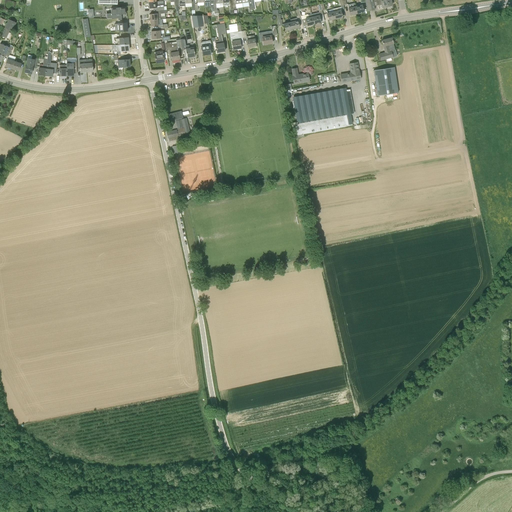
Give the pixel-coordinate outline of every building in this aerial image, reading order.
[(176,16),(179,16),(179,15),(178,11),(179,11),(178,7),(185,6),(184,0),(178,0),(179,0),(175,1),(175,2),(176,16)] [(195,10),(194,4),(194,0),(184,0),(185,6),(185,7),(192,7),(192,10),(195,10)] [(210,5),(211,12),(214,11),(213,0),(210,0),(209,0),(203,0),(204,2),(210,1),(210,5)] [(219,15),(218,11),(217,11),(216,5),(217,5),(217,4),(223,3),(222,0),(212,0),(213,0),(214,11),(215,15),(218,15),(219,15)] [(222,0),(223,3),(229,2),(230,9),(233,9),(231,0),(222,0)] [(236,4),(242,3),(241,0),(231,0),(233,9),(236,9),(236,4)] [(365,0),(366,2),(368,11),(374,10),(373,1),(377,0),(378,5),(378,6),(378,9),(379,9),(382,9),(383,8),(392,5),(390,0),(385,0),(381,1),(380,0),(365,0)] [(164,10),(163,1),(159,1),(156,2),(156,1),(149,2),(149,8),(153,8),(153,11),(160,11),(160,10),(164,10)] [(357,14),(355,7),(354,3),(347,5),(350,16),(357,14)] [(357,15),(361,14),(361,13),(364,13),(362,5),(355,7),(357,14),(357,15)] [(121,14),(126,14),(125,7),(122,8),(111,9),(111,13),(112,18),(112,19),(118,18),(118,20),(122,20),(121,14)] [(342,17),(340,10),(337,11),(337,8),(333,9),(335,19),(342,17)] [(298,21),(301,20),(302,20),(301,16),(299,9),(296,10),(297,16),(296,16),(297,19),(290,20),(291,22),(292,29),(299,28),(298,21)] [(328,21),(335,19),(333,9),(326,11),(327,13),(326,13),(328,21)] [(160,10),(160,11),(160,13),(150,14),(150,20),(165,19),(165,14),(167,13),(167,10),(164,10),(160,10)] [(319,12),(312,14),(314,24),(321,23),(319,12)] [(314,24),(312,14),(308,15),(301,16),(302,20),(301,20),(303,26),(307,26),(314,24)] [(203,26),(202,16),(192,16),(194,28),(203,26)] [(9,19),(1,35),(6,38),(10,31),(12,32),(16,23),(9,19)] [(292,29),(291,22),(284,23),(286,31),(292,29)] [(119,32),(127,31),(126,23),(114,24),(114,27),(115,32),(119,31),(119,32)] [(221,52),(225,51),(222,35),(226,34),(224,23),(220,24),(216,25),(219,41),(215,41),(217,53),(217,52),(221,52)] [(239,39),(243,38),(241,31),(240,25),(237,25),(238,32),(230,33),(231,42),(232,42),(233,50),(241,49),(239,39)] [(162,41),(164,41),(167,40),(173,39),(172,36),(170,37),(170,36),(164,37),(164,34),(160,34),(160,31),(151,31),(152,39),(161,38),(162,38),(162,41)] [(246,37),(245,31),(241,31),(243,38),(246,37),(246,40),(248,47),(256,46),(254,35),(246,37)] [(263,45),(272,43),(271,36),(262,37),(263,45)] [(381,63),(386,62),(386,59),(393,57),(391,51),(395,50),(392,38),(382,40),(385,53),(379,54),(381,63)] [(164,41),(165,42),(166,49),(169,48),(172,60),(179,59),(177,48),(181,47),(180,39),(176,40),(177,43),(172,44),(171,43),(167,43),(167,40),(164,41)] [(201,43),(202,55),(210,54),(209,45),(206,45),(205,43),(201,43)] [(6,56),(9,47),(0,44),(0,64),(2,59),(4,60),(6,56)] [(195,56),(193,47),(185,49),(187,58),(195,56)] [(154,54),(156,63),(157,63),(156,63),(160,62),(164,62),(162,50),(157,51),(158,53),(154,54)] [(27,58),(24,72),(31,74),(35,59),(27,58)] [(12,69),(14,61),(8,59),(5,67),(12,69)] [(67,68),(66,68),(66,76),(70,76),(70,75),(73,75),(73,76),(73,73),(77,73),(77,61),(76,59),(66,59),(66,61),(66,65),(66,66),(67,66),(67,68)] [(118,60),(118,67),(130,67),(130,59),(118,60)] [(19,71),(21,64),(14,61),(12,69),(19,71)] [(351,73),(340,75),(342,82),(361,79),(359,71),(359,72),(357,63),(349,64),(351,73)] [(373,71),(377,96),(398,93),(394,68),(394,67),(373,71)] [(310,82),(308,73),(298,75),(297,68),(292,69),(293,76),(292,77),(294,85),(310,82)] [(297,122),(291,123),(294,138),(304,137),(303,134),(346,126),(346,125),(352,124),(350,114),(354,114),(350,91),(346,92),(345,88),(292,97),(293,101),(297,122)] [(168,126),(174,124),(173,121),(183,118),(181,111),(165,115),(168,126)] [(176,139),(176,141),(184,139),(183,134),(184,133),(190,132),(186,118),(175,121),(178,132),(177,133),(176,130),(167,133),(168,138),(169,141),(176,139)]
